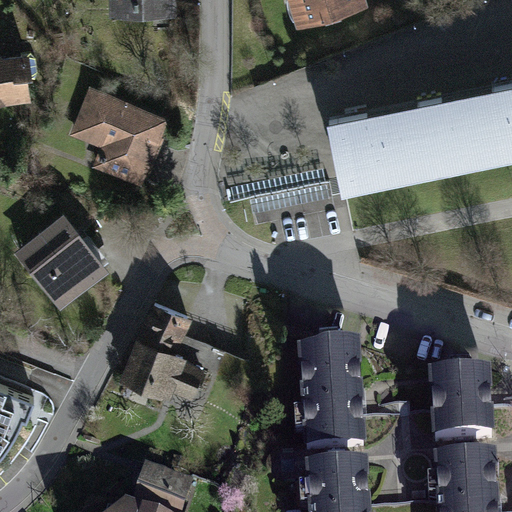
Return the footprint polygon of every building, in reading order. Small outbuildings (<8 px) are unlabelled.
[(172,0),(105,0),(106,19),(173,17),(172,0)] [(287,0),(293,20),(358,0),(287,0)] [(0,54),(0,105),(33,100),(25,51),(0,54)] [(511,74),(323,114),(339,190),(511,154),(511,74)] [(169,121),(89,92),(70,143),(96,154),(91,167),(145,187),(169,121)] [(68,211),(14,251),(56,309),(110,269),(68,211)] [(190,312),(151,297),(121,377),(189,403),(205,360),(176,349),(190,312)] [(361,349),(298,351),(301,452),(364,450),(361,349)] [(495,378),(431,380),(433,441),(496,439),(495,378)] [(34,402),(0,389),(0,464),(16,445),(34,402)] [(502,511),(501,454),(435,456),(436,511),(502,511)] [(368,511),(367,462),(305,464),(306,511),(368,511)] [(144,468),(130,508),(140,511),(181,511),(192,485),(144,468)]
